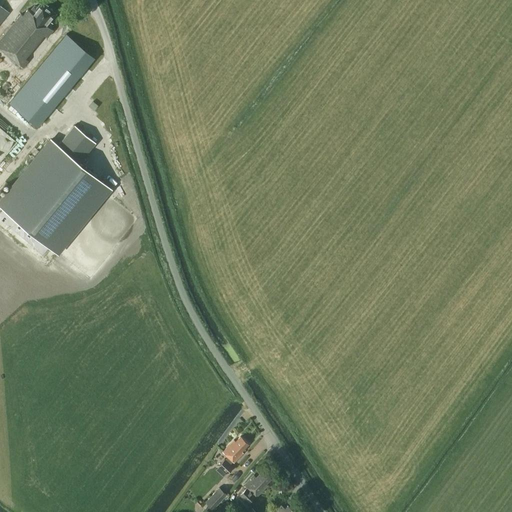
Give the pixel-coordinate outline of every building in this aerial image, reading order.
[(21,14),(0,40),(0,48),(23,68),(29,61),(25,59),(44,35),(47,38),(53,31),(49,28),(53,23),(51,22),(57,14),(42,3),(37,9),(34,7),(31,11),(29,10),(24,16),(21,14)] [(0,23),(9,13),(0,5),(0,23)] [(66,33),(9,103),(37,126),(39,123),(94,57),(69,36),(66,33)] [(93,101),(89,106),(94,110),(98,105),(93,101)] [(0,155),(15,137),(0,124),(0,155)] [(79,162),(95,143),(74,125),(58,145),(51,139),(0,200),(0,204),(57,252),(110,188),(79,162)] [(245,420),(253,414),(247,406),(239,413),(245,420)] [(222,453),(228,458),(226,460),(225,460),(219,467),(225,473),(232,466),(230,464),(232,462),(233,463),(243,453),(241,451),(247,444),(240,437),(235,442),(234,440),(222,453)] [(244,486),(246,488),(239,495),(248,503),(254,496),(256,497),(267,486),(265,484),(271,478),(263,471),(255,478),(253,476),(244,486)] [(219,487),(204,502),(213,509),(227,494),(219,487)] [(218,511),(227,511),(232,505),(227,501),(218,511)]
